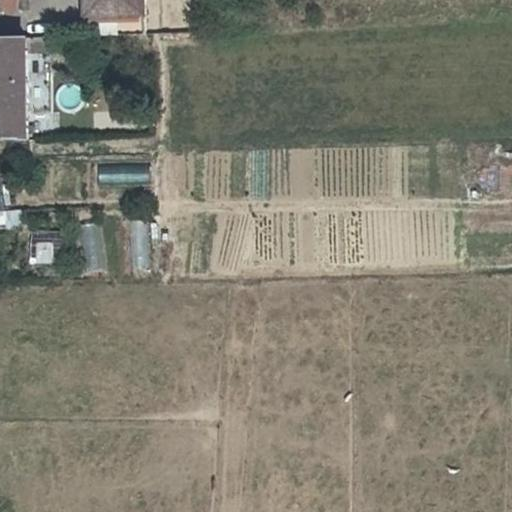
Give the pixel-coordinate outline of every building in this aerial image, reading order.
[(87,0),(88,18),(146,17),(145,0),(87,0)] [(58,37),(28,38),(28,53),(59,51),(58,37)] [(0,38),(0,138),(30,140),(28,53),(28,38),(0,38)] [(101,164),(101,184),(154,184),(154,163),(101,164)] [(150,271),(149,219),(133,219),(133,271),(150,271)] [(83,225),(90,273),(107,270),(100,222),(83,225)] [(66,264),(67,230),(33,230),(33,263),(66,264)]
